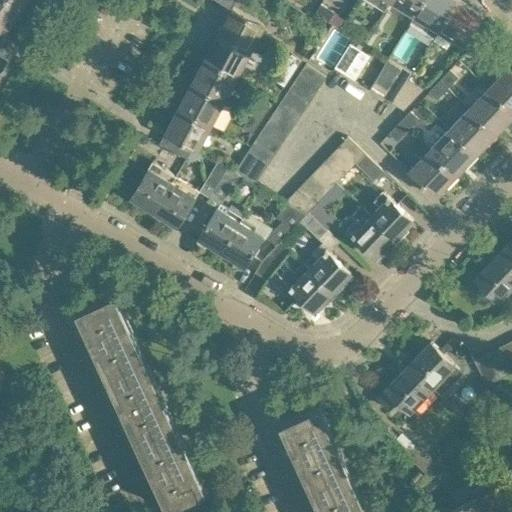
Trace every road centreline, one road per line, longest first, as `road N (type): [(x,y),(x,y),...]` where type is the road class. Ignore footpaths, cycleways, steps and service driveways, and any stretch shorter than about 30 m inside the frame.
road 1 (residential): [(144,511),(50,299),(53,250),(75,215)]
road 2 (residential): [(511,179),(348,345),(317,356),(271,338)]
road 3 (residential): [(271,338),(75,215)]
road 4 (residential): [(22,182),(130,13)]
road 5 (residential): [(297,511),(250,408),(250,372),(271,338)]
